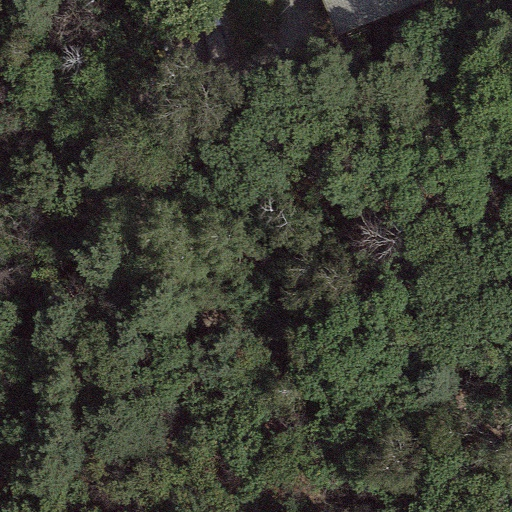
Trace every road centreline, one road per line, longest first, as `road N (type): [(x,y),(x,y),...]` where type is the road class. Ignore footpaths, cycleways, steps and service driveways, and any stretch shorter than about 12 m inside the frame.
road 1 (track): [(317,348),(55,121),(0,26)]
road 2 (track): [(511,412),(419,398),(317,348)]
